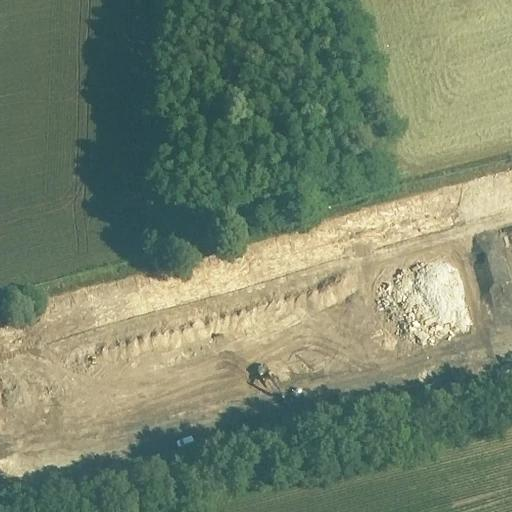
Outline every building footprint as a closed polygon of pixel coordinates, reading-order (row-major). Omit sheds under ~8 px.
[(431,251),(439,271),(472,258),(465,238),(431,251)] [(176,329),(144,341),(153,366),(185,354),(176,329)] [(234,372),(227,336),(196,341),(203,377),(234,372)] [(85,353),(50,363),(61,400),(96,390),(85,353)] [(69,432),(105,426),(99,393),(64,399),(69,432)]
